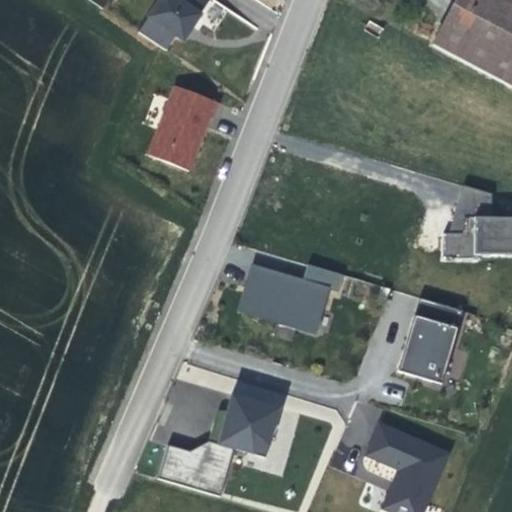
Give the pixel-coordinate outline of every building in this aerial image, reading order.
[(207,0),(155,0),(144,19),(146,20),(137,34),(165,52),(174,37),(183,43),(203,8),(207,0)] [(511,89),(511,0),(456,0),(431,46),(511,89)] [(201,141),(206,128),(204,126),(207,119),(209,120),(211,121),(217,105),(174,88),(147,157),(188,173),(201,141)] [(488,194),(462,186),(454,214),(448,234),(441,235),(440,261),(475,262),(475,256),(511,256),(511,220),(490,220),(488,194)] [(344,275),(306,263),(301,280),(251,266),(244,288),(237,310),(317,334),(328,291),(339,294),(344,275)] [(462,311),(419,298),(403,352),(398,372),(440,385),(462,311)] [(265,457),(278,407),(231,394),(216,443),(208,441),(201,445),(188,452),(165,444),(154,479),(219,499),(233,449),(265,457)] [(422,511),(450,454),(377,420),(371,436),(362,458),(396,472),(380,509),(386,511),(422,511)]
